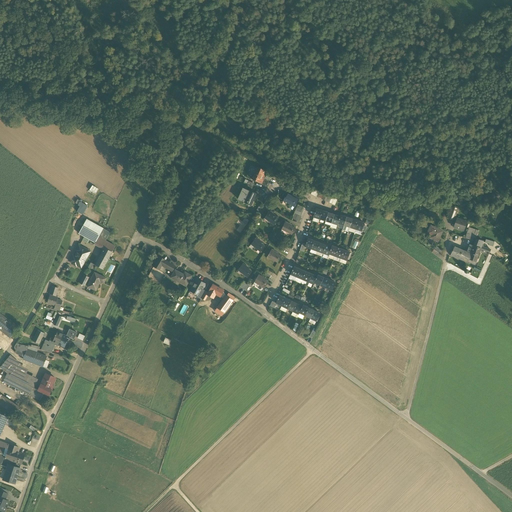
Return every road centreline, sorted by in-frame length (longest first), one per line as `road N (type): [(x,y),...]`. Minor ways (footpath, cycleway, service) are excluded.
road 1 (track): [(95,88),(343,198),(455,204),(504,190),(511,205)]
road 2 (track): [(136,236),(241,17)]
road 3 (track): [(315,351),(148,511)]
road 4 (residential): [(106,302),(18,511)]
road 5 (residential): [(262,312),(136,236),(106,302)]
road 6 (residential): [(408,419),(452,224)]
road 7 (residential): [(408,419),(262,312)]
road 8 (residential): [(106,302),(53,278),(0,363)]
road 9 (residential): [(511,495),(408,419)]
road 10 (residential): [(262,312),(312,199)]
